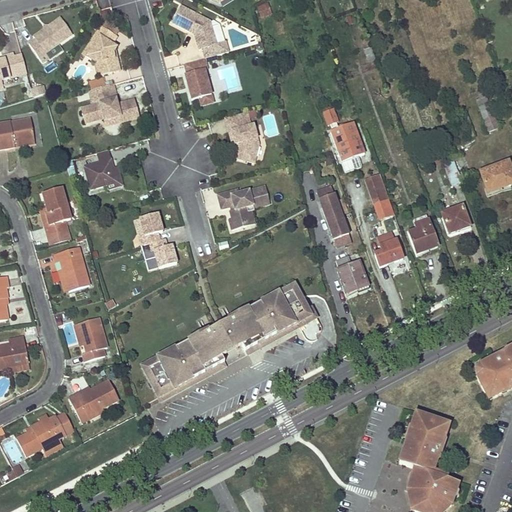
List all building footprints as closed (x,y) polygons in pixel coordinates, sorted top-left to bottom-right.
[(272,3),(265,5),(268,16),(275,13),(272,3)] [(268,16),(265,5),(257,8),(261,18),(268,16)] [(183,6),(173,22),(195,35),(199,51),(203,50),(206,60),(229,53),(226,43),(217,46),(211,22),(183,6)] [(108,11),(100,13),(102,20),(110,18),(108,11)] [(43,64),(49,59),(63,50),(59,45),(72,36),(61,19),(34,38),(35,41),(29,45),(43,64)] [(100,29),(82,57),(95,65),(101,68),(103,76),(120,72),(116,58),(114,59),(113,55),(116,49),(111,46),(116,39),(100,29)] [(370,49),(363,51),(368,62),(374,60),(370,49)] [(13,59),(12,56),(3,58),(4,62),(0,62),(0,82),(1,82),(18,77),(13,59)] [(13,59),(18,77),(27,74),(22,57),(13,59)] [(191,102),(211,96),(204,71),(207,70),(204,60),(184,66),(187,75),(184,76),(188,88),(190,87),(191,91),(189,92),(191,102)] [(101,68),(95,65),(99,77),(103,76),(101,68)] [(90,83),(92,91),(95,90),(106,87),(103,79),(90,83)] [(117,101),(112,85),(106,87),(95,90),(98,99),(99,105),(81,110),(85,124),(103,119),(104,122),(119,117),(121,124),(138,119),(134,102),(125,104),(126,108),(118,110),(117,106),(115,101),(117,101)] [(39,88),(32,90),(34,97),(41,95),(39,88)] [(98,99),(95,90),(92,91),(88,92),(91,101),(98,99)] [(489,104),(479,108),(487,132),(498,129),(489,104)] [(328,126),(330,126),(336,124),(339,123),(334,109),(323,113),(328,126)] [(458,113),(462,125),(469,123),(464,111),(458,113)] [(250,127),(246,113),(225,119),(229,134),(231,133),(235,146),(237,145),(238,148),(236,159),(254,164),(258,145),(253,126),(250,127)] [(119,117),(104,122),(106,128),(121,124),(119,117)] [(0,151),(15,148),(13,140),(17,140),(18,143),(34,140),(31,120),(0,125),(0,151)] [(469,123),(462,125),(468,140),(474,138),(469,123)] [(336,124),(330,126),(333,132),(330,133),(345,173),(361,167),(357,158),(364,155),(353,124),(338,130),(336,124)] [(13,140),(15,148),(35,145),(34,140),(18,143),(17,140),(13,140)] [(108,152),(97,155),(100,164),(111,161),(108,152)] [(72,161),(65,163),(70,176),(76,174),(72,161)] [(100,164),(84,168),(90,191),(108,186),(117,184),(113,170),(111,161),(100,164)] [(461,183),(453,161),(443,165),(451,186),(461,183)] [(511,174),(508,163),(480,173),(487,194),(511,185),(511,174)] [(117,169),(113,170),(117,184),(108,186),(109,190),(122,187),(117,169)] [(380,177),(366,182),(373,203),(387,197),(380,177)] [(238,191),(217,196),(221,210),(234,207),(235,211),(229,212),(232,220),(229,221),(232,231),(247,227),(245,221),(249,215),(247,208),(269,202),(265,187),(239,195),(238,191)] [(332,188),(316,193),(337,249),(352,244),(332,188)] [(49,227),(44,228),(47,237),(68,232),(65,222),(70,221),(61,189),(43,194),(47,208),(48,214),(46,214),(49,227)] [(387,197),(373,203),(380,221),(394,216),(387,197)] [(253,210),(270,205),(269,202),(247,208),(249,215),(245,221),(247,227),(255,225),(251,212),(253,211),(253,210)] [(461,207),(441,214),(449,235),(469,228),(461,207)] [(47,208),(39,210),(44,228),(49,227),(46,214),(48,214),(47,208)] [(158,215),(140,220),(134,222),(139,239),(141,248),(143,255),(148,273),(159,270),(177,265),(172,247),(167,248),(165,241),(160,242),(158,235),(163,233),(158,215)] [(417,231),(409,234),(417,255),(437,247),(426,217),(414,221),(417,231)] [(381,254),(374,256),(379,268),(402,260),(395,243),(394,244),(391,235),(377,240),(381,254)] [(218,244),(220,251),(229,249),(228,242),(218,244)] [(60,262),(62,271),(68,292),(89,287),(78,249),(54,256),(56,263),(60,262)] [(347,254),(348,258),(352,267),(359,265),(354,251),(347,254)] [(337,273),(340,280),(344,279),(349,292),(367,286),(359,265),(352,267),(348,258),(336,262),(339,272),(337,273)] [(68,292),(62,271),(59,272),(65,293),(68,292)] [(344,279),(340,280),(344,294),(349,292),(344,279)] [(286,295),(296,289),(294,285),(283,291),(286,295)] [(244,351),(309,316),(311,320),(313,325),(318,322),(313,313),(310,315),(296,289),(286,295),(283,291),(277,294),(243,312),(245,315),(236,319),(235,317),(228,320),(244,351)] [(117,308),(112,299),(105,303),(110,312),(117,308)] [(246,354),(311,320),(309,316),(244,351),(246,354)] [(98,319),(78,325),(84,346),(86,355),(82,355),(84,363),(105,357),(103,350),(106,349),(98,319)] [(224,362),(226,365),(246,354),(244,351),(228,320),(207,331),(224,362)] [(84,346),(78,325),(74,326),(80,348),(84,346)] [(224,362),(207,331),(200,335),(202,338),(193,342),(192,340),(152,361),(154,365),(144,371),(157,397),(224,362)] [(9,348),(0,349),(0,370),(8,369),(9,370),(29,366),(24,339),(8,341),(9,345),(9,348)] [(478,366),(475,377),(487,400),(501,394),(500,391),(511,384),(511,351),(493,361),(492,359),(478,366)] [(144,371),(154,365),(152,361),(141,367),(144,371)] [(224,362),(157,397),(159,401),(226,365),(224,362)] [(76,395),(68,399),(80,421),(102,409),(119,401),(108,381),(90,390),(77,397),(76,395)] [(89,388),(76,395),(77,397),(90,390),(89,388)] [(102,409),(80,421),(82,424),(104,412),(102,409)] [(64,411),(55,415),(68,440),(76,435),(64,411)] [(403,449),(398,464),(414,469),(406,492),(412,494),(410,500),(411,502),(413,504),(410,511),(412,511),(438,511),(442,510),(444,505),(450,507),(458,484),(429,473),(441,439),(443,440),(448,426),(417,415),(415,414),(406,441),(403,449)] [(33,431),(28,433),(16,440),(25,457),(42,448),(59,440),(61,444),(68,440),(55,415),(48,419),(46,416),(39,420),(41,423),(32,427),(33,431)] [(59,440),(42,448),(44,453),(61,444),(59,440)] [(61,444),(44,453),(47,457),(63,448),(61,444)] [(18,464),(11,468),(12,470),(17,478),(23,475),(18,464)] [(12,470),(6,473),(10,482),(17,478),(12,470)]
